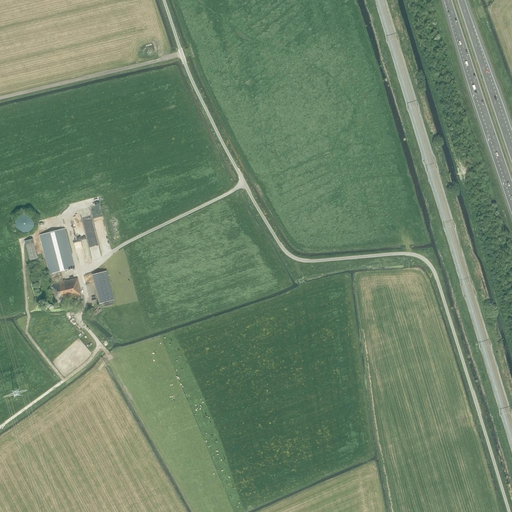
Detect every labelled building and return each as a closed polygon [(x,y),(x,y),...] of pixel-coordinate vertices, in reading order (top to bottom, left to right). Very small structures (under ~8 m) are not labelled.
[(24,233),(25,233),(26,233),(27,233),(28,233),(29,232),(31,231),(32,230),(32,229),(33,229),(33,228),(33,227),(34,227),(34,226),(34,225),(34,224),(34,223),(34,222),(34,221),(33,221),(33,220),(32,219),(32,218),(31,217),(30,216),(28,215),(27,215),(25,215),(24,215),(23,215),(22,215),(21,215),(20,216),(19,216),(19,217),(18,217),(17,218),(17,219),(16,219),(16,220),(16,221),(15,222),(15,223),(15,224),(15,225),(15,226),(16,227),(16,228),(16,229),(17,229),(17,230),(18,231),(19,232),(20,232),(21,233),(22,233),(23,233),(24,233)] [(85,222),(84,222),(86,232),(94,231),(93,225),(90,225),(90,223),(86,224),(85,222)] [(50,274),(53,284),(52,284),(56,301),(62,300),(81,296),(80,292),(81,292),(78,278),(63,282),(60,271),(75,268),(65,229),(40,235),(50,274)] [(30,261),(38,259),(34,243),(33,239),(25,241),(25,245),(30,261)] [(75,241),(79,263),(86,262),(84,248),(88,247),(86,239),(75,241)] [(93,275),(100,304),(113,300),(107,271),(93,275)]
